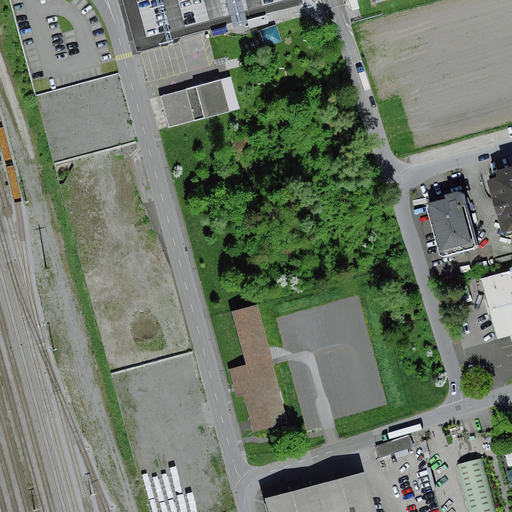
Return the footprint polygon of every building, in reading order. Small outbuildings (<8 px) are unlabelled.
[(133,0),(145,45),(171,38),(160,0),(133,0)] [(347,0),(350,10),(358,8),(355,0),(347,0)] [(160,97),(168,127),(230,110),(222,80),(160,97)] [(511,234),(511,170),(496,175),(511,234)] [(447,260),(486,250),(470,191),(431,201),(447,260)] [(511,275),(488,282),(504,339),(511,337),(511,275)] [(255,432),(289,423),(257,305),(233,312),(247,363),(231,367),(239,396),(245,395),(255,432)] [(380,458),(413,448),(410,436),(376,447),(380,458)] [(470,511),(497,511),(483,458),(457,465),(470,511)] [(370,511),(361,476),(261,503),(262,511),(370,511)]
